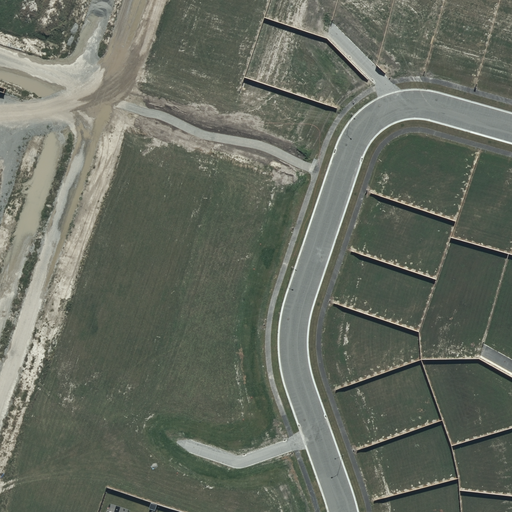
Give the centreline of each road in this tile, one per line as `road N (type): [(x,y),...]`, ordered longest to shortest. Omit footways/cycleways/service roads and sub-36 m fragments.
road 1 (residential): [(511,128),(399,104),(355,139),(292,332),(294,367),(344,511)]
road 2 (tertiary): [(136,0),(0,399)]
road 3 (tertiary): [(0,302),(70,91)]
